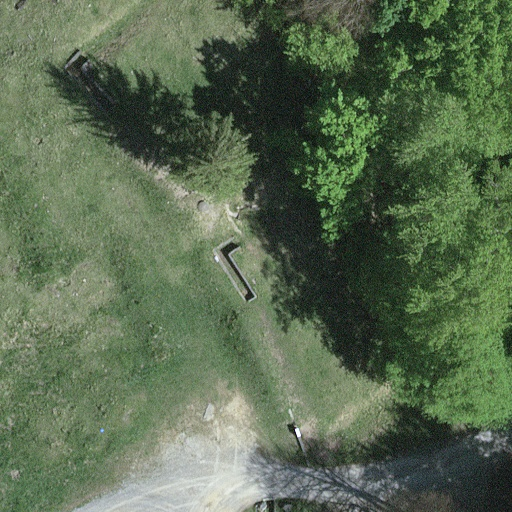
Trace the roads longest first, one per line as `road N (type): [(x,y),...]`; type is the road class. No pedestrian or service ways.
road 1 (track): [(204,480),(344,485),(511,431)]
road 2 (track): [(204,511),(204,480),(118,511)]
